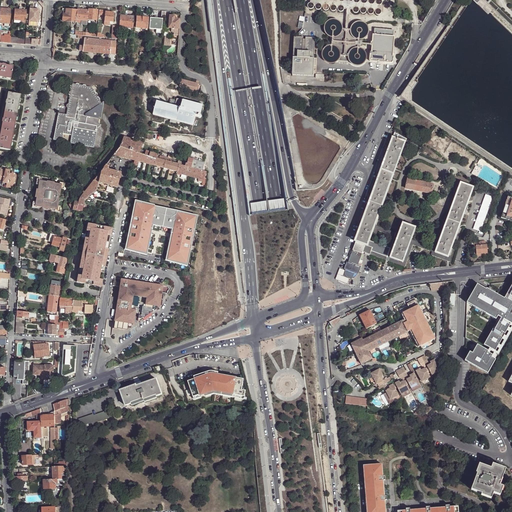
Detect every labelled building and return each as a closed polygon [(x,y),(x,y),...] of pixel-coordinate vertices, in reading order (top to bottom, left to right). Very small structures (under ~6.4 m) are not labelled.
[(311,0),(311,3),(310,3),(308,4),(308,6),(308,8),(310,9),(312,9),(313,8),(314,7),(315,7),(316,9),(317,10),(319,10),(321,9),(321,7),(322,7),(323,8),(323,10),(325,11),(327,11),(328,10),(329,8),(330,8),(330,9),(331,10),(333,11),(334,11),(336,10),(337,8),(338,9),(338,10),(339,11),(340,12),(342,12),(343,11),(344,9),(345,9),(346,5),(346,1),(346,0),(311,0)] [(352,0),(352,2),(351,6),(351,10),(353,10),(353,11),(353,12),(355,13),(357,13),(358,12),(359,11),(360,11),(360,12),(361,13),(363,14),(364,14),(366,13),(366,11),(367,11),(368,12),(368,14),(370,15),(372,14),(373,13),(374,12),(375,12),(376,14),(377,15),(379,15),(380,14),(381,13),(381,11),(380,10),(378,9),(379,5),(381,4),(382,3),(382,1),(381,0),(376,0),(376,2),(375,2),(375,1),(374,0),(368,0),(368,1),(367,1),(367,0),(361,0),(360,0),(359,0),(352,0)] [(368,32),(368,29),(367,26),(365,24),(362,23),(359,22),(357,23),(354,25),(353,27),(352,30),(348,29),(350,6),(348,6),(346,29),(342,29),(342,27),(341,25),(339,22),(337,21),(334,20),(331,20),(328,22),(327,24),(325,26),(325,29),(326,32),(327,34),(330,36),(333,37),(332,38),(331,38),(331,45),(332,45),(332,46),(331,46),(328,47),(326,48),(324,51),(323,54),(323,56),(324,59),(326,61),(329,62),(332,63),(335,62),(337,61),(337,60),(340,56),(344,56),(344,57),(345,57),(345,56),(350,57),(350,60),(352,63),(355,64),(357,65),(360,65),(363,64),(365,62),(366,59),(366,56),(366,53),(364,51),(362,49),(359,49),(359,47),(362,47),(363,41),(359,41),(360,39),(361,39),(363,38),(366,37),(367,34),(368,32)] [(0,11),(0,22),(9,23),(10,9),(0,8),(0,11)] [(29,14),(28,14),(27,19),(29,19),(29,21),(38,22),(39,9),(33,9),(30,9),(29,14)] [(76,20),(77,10),(66,9),(66,14),(63,13),(62,21),(76,22),(76,20)] [(98,10),(88,9),(88,11),(87,19),(97,20),(98,10)] [(25,18),(26,14),(26,11),(15,10),(14,22),(25,23),(25,18)] [(88,11),(77,10),(76,20),(78,20),(81,20),(87,21),(87,19),(88,11)] [(104,21),(110,22),(113,22),(114,13),(108,12),(108,11),(105,11),(105,15),(104,21)] [(173,28),(178,29),(179,19),(174,19),(174,16),(174,15),(170,15),(170,16),(169,16),(168,28),(173,28)] [(134,17),(120,16),(119,27),(133,28),(134,17)] [(136,27),(147,28),(148,18),(141,17),(137,17),(136,27)] [(162,19),(150,18),(149,29),(156,29),(161,30),(162,19)] [(393,63),(394,55),(393,54),(394,37),(393,37),(394,30),(375,29),(374,35),(373,35),(372,52),(371,52),(370,61),(379,62),(385,63),(385,62),(393,63)] [(115,54),(116,41),(84,38),(83,46),(80,45),(79,51),(82,51),(115,54)] [(293,76),(313,77),(314,68),(314,58),(315,38),(306,38),(306,40),(303,40),(303,38),(294,38),(293,76)] [(11,79),(13,67),(5,65),(6,65),(2,64),(0,64),(0,76),(0,77),(0,78),(3,78),(3,77),(11,79)] [(165,71),(162,72),(161,72),(175,86),(178,84),(173,80),(165,71)] [(173,80),(178,84),(180,86),(182,79),(174,77),(173,80)] [(182,79),(180,86),(183,89),(196,92),(198,83),(182,79)] [(100,147),(102,138),(104,131),(98,123),(99,118),(101,119),(101,120),(104,101),(104,102),(102,103),(99,100),(99,99),(98,97),(97,97),(95,94),(96,93),(94,91),(93,91),(90,87),(85,86),(85,85),(83,84),(82,85),(79,85),(78,83),(76,83),(75,84),(71,83),(71,85),(70,85),(70,88),(70,91),(69,92),(68,95),(69,96),(68,103),(67,104),(66,107),(67,108),(66,114),(58,113),(53,140),(61,141),(61,140),(63,140),(68,141),(70,142),(95,147),(100,147)] [(177,99),(168,96),(160,94),(160,91),(153,90),(151,100),(157,102),(169,105),(175,106),(176,105),(177,99)] [(0,148),(10,150),(11,142),(12,142),(13,140),(12,140),(15,124),(16,121),(15,121),(18,105),(19,106),(19,103),(20,95),(10,93),(8,92),(6,100),(5,103),(6,104),(3,119),(2,119),(2,122),(0,133),(0,148)] [(203,106),(177,99),(176,105),(175,106),(178,107),(197,112),(201,113),(203,106)] [(154,115),(166,118),(169,105),(157,102),(154,115)] [(178,107),(175,106),(169,105),(166,118),(194,126),(194,125),(197,112),(178,107)] [(394,133),(393,137),(405,142),(407,139),(398,134),(394,133)] [(204,180),(204,179),(206,172),(203,171),(191,168),(184,166),(181,165),(177,164),(171,162),(169,162),(159,159),(158,159),(155,158),(157,155),(146,151),(145,152),(140,150),(143,144),(123,137),(119,146),(113,155),(134,160),(138,161),(177,171),(176,173),(198,178),(203,180),(204,180)] [(365,245),(368,246),(368,244),(369,241),(373,232),(375,225),(405,142),(393,137),(371,198),(369,202),(361,224),(355,241),(365,245)] [(185,164),(184,166),(191,168),(192,164),(197,165),(198,161),(195,160),(191,159),(191,157),(188,156),(188,158),(187,161),(187,162),(186,164),(185,163),(185,164)] [(191,168),(203,171),(204,163),(198,161),(197,165),(192,164),(191,168)] [(471,174),(477,177),(482,169),(476,166),(471,174)] [(101,170),(98,182),(117,187),(121,172),(107,169),(104,168),(103,168),(101,170)] [(5,173),(0,172),(0,180),(3,182),(2,183),(7,184),(7,183),(8,183),(11,186),(15,182),(16,176),(12,173),(11,174),(9,174),(10,171),(5,170),(5,171),(5,173)] [(406,189),(431,194),(433,184),(408,179),(406,189)] [(39,184),(35,203),(35,206),(36,207),(56,210),(57,210),(58,207),(59,203),(58,202),(60,192),(61,192),(61,188),(62,184),(61,184),(41,180),(40,180),(39,184)] [(79,199),(78,202),(77,204),(83,206),(85,200),(97,190),(96,190),(98,182),(93,180),(84,192),(83,191),(79,196),(80,197),(79,199)] [(473,188),(461,184),(437,249),(436,252),(448,257),(449,255),(473,188)] [(151,196),(135,192),(130,195),(118,256),(193,275),(205,216),(206,209),(155,196),(155,197),(151,195),(151,196)] [(474,229),(481,232),(493,197),(486,195),(474,229)] [(0,214),(6,216),(8,207),(7,206),(8,200),(0,197),(0,214)] [(511,198),(508,197),(501,218),(506,220),(507,217),(511,218),(511,198)] [(108,227),(87,224),(82,253),(76,282),(101,287),(101,283),(98,282),(98,279),(100,272),(102,257),(105,241),(107,235),(108,227)] [(399,234),(375,225),(373,232),(376,234),(377,234),(378,231),(394,237),(399,234)] [(390,258),(403,263),(408,249),(411,241),(411,240),(415,229),(403,225),(399,234),(390,258)] [(394,237),(390,249),(387,257),(390,258),(399,234),(394,237)] [(54,237),(52,242),(52,245),(59,247),(60,248),(62,239),(54,237)] [(67,238),(63,237),(62,239),(60,248),(59,247),(59,250),(63,252),(67,238)] [(371,251),(370,254),(388,261),(405,267),(413,244),(432,251),(431,255),(441,258),(450,262),(452,257),(449,255),(448,257),(436,252),(437,249),(411,240),(411,241),(411,242),(409,249),(408,249),(403,263),(390,258),(387,257),(371,251)] [(486,241),(478,242),(474,242),(474,246),(475,246),(476,246),(477,255),(488,254),(488,250),(488,248),(487,245),(486,245),(486,241)] [(357,275),(357,274),(359,275),(362,266),(358,265),(363,252),(365,245),(356,242),(348,263),(347,263),(345,270),(346,270),(346,271),(346,273),(346,274),(346,275),(347,276),(348,277),(349,278),(350,278),(351,278),(352,278),(353,278),(354,278),(355,278),(355,277),(356,277),(357,276),(357,275)] [(11,246),(0,243),(0,249),(0,247),(5,248),(4,251),(11,252),(11,246)] [(372,248),(371,251),(387,257),(390,249),(374,243),(373,246),(372,248)] [(365,253),(370,254),(371,251),(372,248),(368,246),(365,245),(363,252),(365,253)] [(68,259),(51,255),(49,261),(58,263),(56,272),(65,275),(68,259)] [(162,286),(121,279),(120,282),(119,286),(117,300),(159,307),(161,293),(162,286)] [(51,285),(49,295),(58,296),(60,297),(61,297),(63,288),(59,287),(60,282),(49,280),(48,285),(51,285)] [(446,281),(433,283),(434,287),(435,290),(446,289),(446,281)] [(486,290),(477,284),(475,287),(469,287),(469,290),(469,294),(467,294),(466,303),(478,309),(479,307),(492,314),(490,317),(496,320),(498,316),(501,318),(511,324),(511,290),(506,302),(491,294),(492,292),(504,299),(511,284),(511,281),(491,284),(487,290),(486,289),(486,290)] [(511,284),(504,299),(492,292),(491,294),(506,302),(511,290),(511,284)] [(58,296),(49,295),(47,312),(56,313),(57,300),(58,296)] [(73,301),(73,307),(72,313),(78,313),(78,307),(84,307),(84,314),(92,314),(93,305),(88,305),(88,302),(86,302),(86,301),(82,301),(77,301),(77,299),(73,299),(73,301)] [(68,313),(72,313),(73,307),(73,301),(68,300),(63,300),(63,301),(60,301),(59,306),(60,306),(60,309),(61,310),(63,310),(64,309),(64,308),(64,306),(65,307),(65,308),(65,314),(68,314),(68,313)] [(159,307),(117,300),(113,324),(112,324),(112,328),(116,329),(116,328),(126,330),(128,323),(133,324),(133,321),(139,322),(159,307)] [(402,321),(408,332),(410,331),(418,347),(435,338),(419,307),(416,300),(407,304),(408,306),(400,310),(403,316),(402,316),(404,319),(404,320),(403,320),(402,321)] [(479,307),(478,309),(490,317),(492,314),(479,307)] [(360,315),(366,327),(376,322),(370,310),(360,315)] [(57,325),(59,325),(59,316),(54,315),(54,320),(50,319),(50,325),(57,325)] [(511,330),(511,324),(501,318),(500,320),(510,325),(511,326),(510,329),(508,328),(507,331),(509,332),(506,336),(504,335),(502,339),(504,340),(501,346),(499,345),(497,348),(499,349),(497,353),(495,351),(490,348),(488,351),(486,354),(489,356),(491,354),(489,353),(491,351),(494,353),(496,354),(498,355),(511,330)] [(500,320),(499,319),(496,323),(499,325),(497,329),(494,328),(491,332),(494,334),(492,338),(489,336),(487,341),(489,342),(487,347),(490,348),(495,351),(497,348),(499,345),(502,339),(504,335),(507,331),(508,328),(510,325),(500,320)] [(59,335),(63,335),(64,329),(68,329),(68,322),(63,321),(62,324),(61,323),(61,327),(59,327),(59,328),(59,332),(59,335)] [(352,344),(359,358),(361,364),(373,358),(369,351),(408,332),(402,321),(364,340),(363,338),(352,344)] [(48,335),(56,335),(56,332),(56,328),(57,325),(50,325),(49,324),(48,335)] [(47,344),(33,345),(35,358),(50,356),(49,346),(47,346),(47,344)] [(76,346),(64,344),(62,355),(75,357),(76,346)] [(497,357),(497,356),(495,359),(492,357),(493,355),(492,355),(491,354),(489,356),(486,354),(488,351),(477,345),(475,349),(478,351),(476,356),(472,354),(467,363),(482,371),(483,368),(489,371),(497,357)] [(75,373),(65,376),(65,377),(76,373),(77,360),(76,360),(76,361),(75,370),(75,373)] [(434,360),(430,362),(431,364),(427,366),(432,375),(440,371),(434,360)] [(14,362),(13,377),(18,377),(18,380),(23,380),(23,384),(28,384),(30,361),(14,362)] [(44,380),(44,366),(34,365),(33,375),(40,376),(40,379),(44,380)] [(44,365),(44,366),(44,380),(52,380),(53,379),(54,365),(44,365)] [(400,369),(405,378),(409,376),(404,367),(400,369)] [(422,381),(430,377),(425,368),(421,370),(420,368),(416,371),(422,381)] [(380,369),(372,373),(377,383),(378,383),(384,380),(382,376),(384,375),(380,369)] [(402,379),(405,378),(400,369),(396,370),(400,377),(402,379)] [(206,392),(211,390),(246,396),(247,390),(242,389),(244,378),(218,374),(218,371),(214,371),(213,371),(212,371),(210,371),(209,371),(206,372),(207,375),(182,383),(189,402),(195,400),(194,398),(193,396),(201,393),(201,394),(206,392)] [(411,377),(407,379),(411,388),(420,384),(414,373),(410,375),(411,377)] [(136,387),(135,385),(119,391),(125,406),(130,404),(131,404),(131,403),(142,399),(143,401),(145,401),(144,399),(155,395),(156,397),(156,396),(161,395),(156,379),(141,385),(136,387)] [(384,380),(378,383),(380,387),(378,387),(380,391),(387,387),(386,384),(390,381),(389,379),(387,381),(386,379),(384,380)] [(400,381),(395,383),(401,393),(409,389),(404,380),(400,382),(400,381)] [(390,388),(385,390),(390,399),(399,394),(393,384),(389,386),(390,388)] [(212,393),(245,398),(246,396),(211,390),(206,392),(206,395),(212,393)] [(346,395),(345,403),(367,407),(368,399),(346,395)] [(67,400),(54,405),(55,411),(68,407),(67,400)] [(69,412),(69,406),(68,407),(55,411),(55,412),(55,415),(55,416),(61,415),(69,412)] [(32,415),(37,413),(38,422),(41,422),(41,417),(40,409),(32,412),(32,415)] [(108,411),(94,416),(93,415),(79,419),(81,426),(95,422),(96,423),(110,418),(108,411)] [(55,412),(41,417),(41,422),(41,428),(43,427),(55,427),(55,426),(55,424),(55,416),(55,415),(55,412)] [(34,439),(42,438),(41,428),(41,422),(38,422),(29,422),(29,431),(34,431),(34,439)] [(32,458),(32,456),(22,456),(23,465),(32,465),(32,458)] [(471,490),(482,494),(481,495),(491,498),(493,493),(500,495),(503,486),(499,485),(505,469),(493,464),(491,468),(479,464),(476,473),(478,473),(471,490)] [(380,466),(360,467),(364,507),(366,507),(369,507),(369,511),(384,511),(384,505),(382,506),(381,502),(384,502),(386,501),(385,498),(383,498),(382,485),(380,486),(380,482),(382,482),(384,481),(384,478),(381,478),(380,466)] [(66,470),(67,467),(54,467),(53,467),(53,478),(53,480),(58,480),(62,480),(62,474),(65,474),(64,470),(66,470)] [(53,480),(44,481),(44,490),(56,489),(56,484),(58,484),(58,480),(53,480)]
